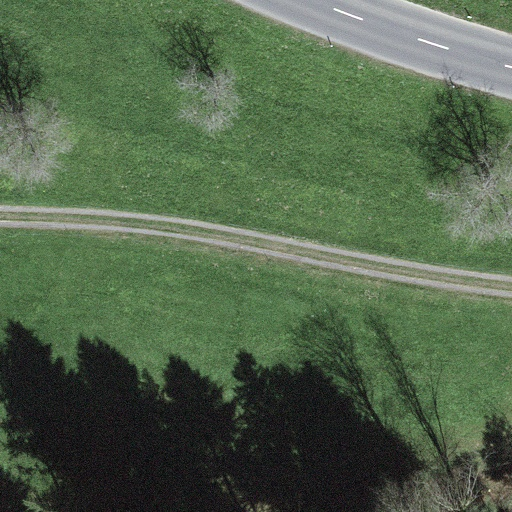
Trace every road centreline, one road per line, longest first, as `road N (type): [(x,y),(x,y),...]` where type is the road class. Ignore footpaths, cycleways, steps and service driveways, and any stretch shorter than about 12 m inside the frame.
road 1 (track): [(0,229),(152,232),(511,286)]
road 2 (unclassified): [(313,0),(377,30),(511,63)]
